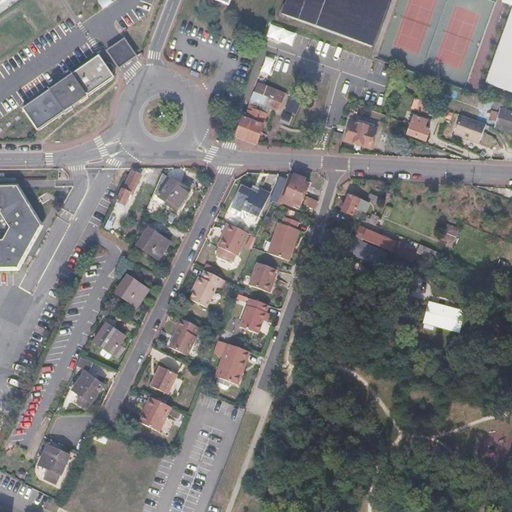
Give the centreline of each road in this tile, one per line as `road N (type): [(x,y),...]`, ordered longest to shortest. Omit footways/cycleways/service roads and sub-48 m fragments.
road 1 (residential): [(233,157),(105,419),(71,424),(67,434)]
road 2 (residential): [(254,402),(334,164)]
road 3 (residential): [(334,164),(511,174)]
